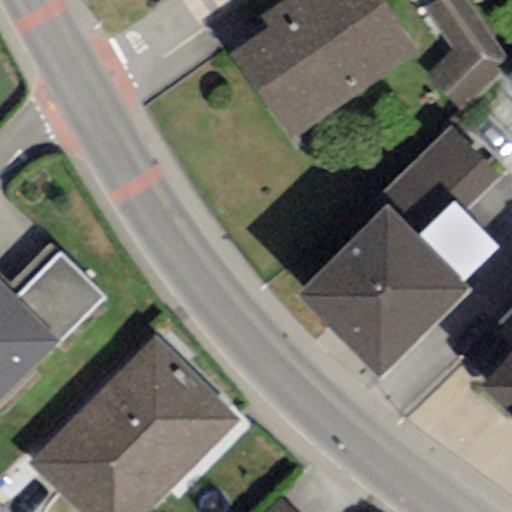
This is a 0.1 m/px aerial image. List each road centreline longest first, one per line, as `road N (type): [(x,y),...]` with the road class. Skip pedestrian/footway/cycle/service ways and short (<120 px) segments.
road 1 (secondary): [(441,511),(372,462),(249,350),(146,215),(76,88)]
road 2 (residential): [(204,0),(76,88)]
